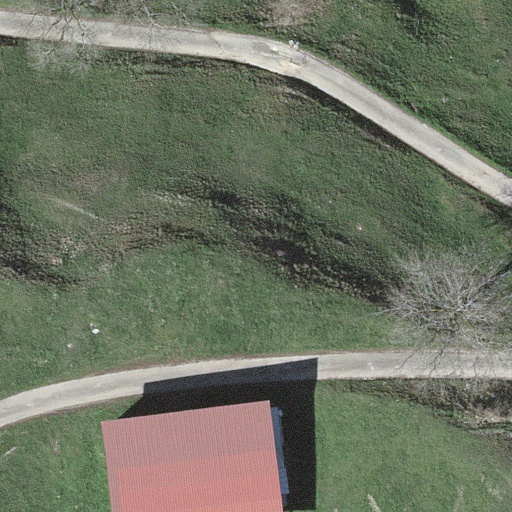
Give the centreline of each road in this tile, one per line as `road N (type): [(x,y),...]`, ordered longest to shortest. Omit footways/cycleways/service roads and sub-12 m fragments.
road 1 (track): [(0,18),(292,57),(511,184)]
road 2 (track): [(511,367),(163,374),(0,413)]
